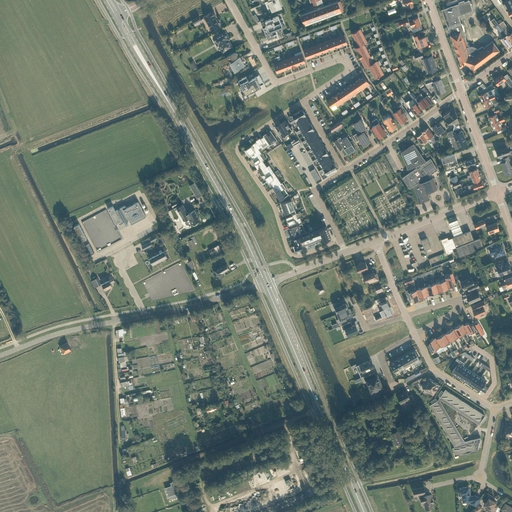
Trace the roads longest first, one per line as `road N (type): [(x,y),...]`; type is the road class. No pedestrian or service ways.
road 1 (tertiary): [(0,356),(59,333),(263,283)]
road 2 (residential): [(302,100),(237,152),(273,205),(290,254),(340,241)]
road 3 (secondary): [(363,511),(263,283)]
road 4 (residential): [(229,0),(275,83),(344,61),(349,68),(302,100)]
road 5 (secondary): [(263,283),(166,100)]
road 6 (residential): [(343,170),(460,90)]
road 7 (tertiary): [(375,240),(497,192)]
